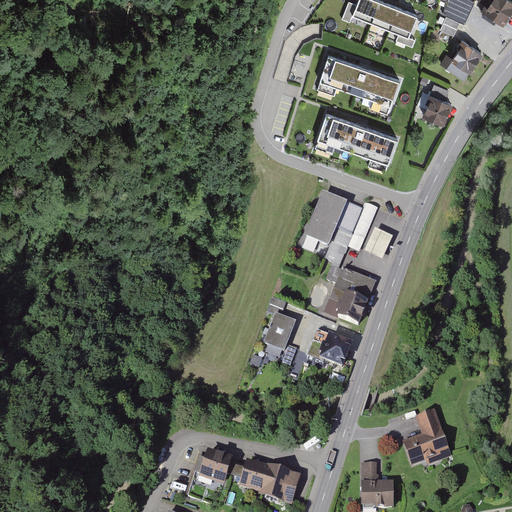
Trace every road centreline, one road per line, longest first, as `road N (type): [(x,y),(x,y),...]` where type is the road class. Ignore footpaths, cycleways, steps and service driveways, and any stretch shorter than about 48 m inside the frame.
road 1 (residential): [(422,207),(277,157),(261,140),(256,105),(296,0)]
road 2 (secondary): [(334,464),(422,207)]
road 3 (residential): [(334,464),(207,438),(187,441),(146,511)]
road 4 (secondary): [(422,207),(469,118),(511,66)]
